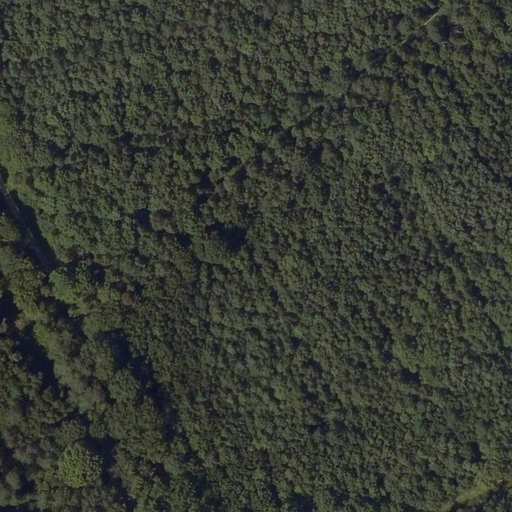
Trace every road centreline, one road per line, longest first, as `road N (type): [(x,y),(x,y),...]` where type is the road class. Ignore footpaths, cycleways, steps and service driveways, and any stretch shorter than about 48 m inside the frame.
road 1 (track): [(456,0),(78,297)]
road 2 (track): [(192,511),(0,158)]
road 3 (track): [(0,274),(113,490),(104,511)]
